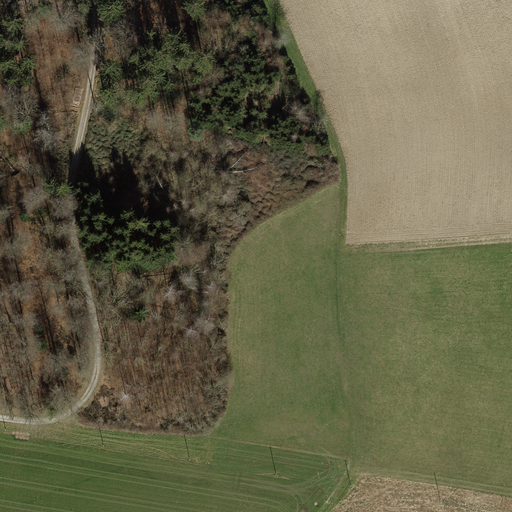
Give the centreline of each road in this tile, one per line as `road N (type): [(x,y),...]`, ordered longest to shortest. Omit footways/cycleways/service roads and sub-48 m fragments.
road 1 (track): [(322,511),(353,459),(340,295),(341,150),(274,0)]
road 2 (track): [(96,0),(71,192),(72,242),(100,359),(86,398),(68,415),(0,418)]
